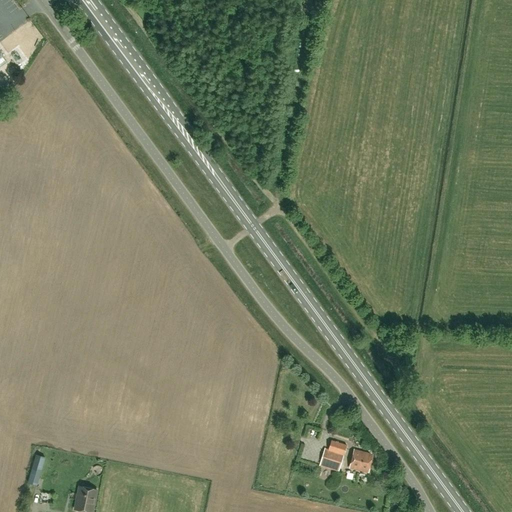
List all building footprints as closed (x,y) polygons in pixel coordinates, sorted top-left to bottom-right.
[(331,440),(328,450),(343,455),(346,445),(331,440)] [(372,455),(354,450),(349,467),(368,472),(372,455)] [(343,457),(324,451),(320,462),(339,468),(343,457)] [(35,455),(28,482),(32,484),(36,485),(37,485),(45,458),(40,456),(35,455)] [(80,487),(75,510),(87,511),(92,511),(97,490),(80,487)]
